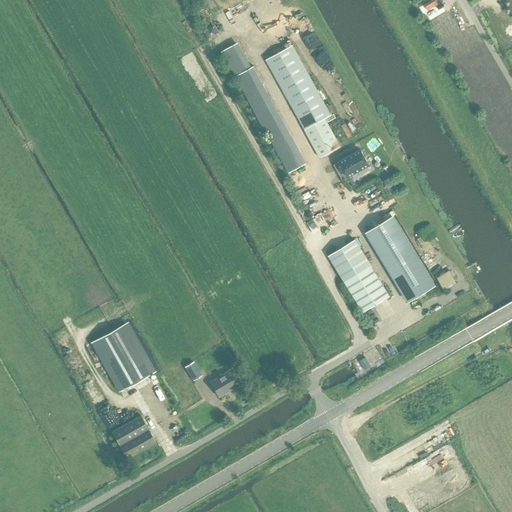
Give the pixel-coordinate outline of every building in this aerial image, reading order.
[(238,46),(222,54),(235,77),(236,76),(251,68),(238,45),(238,46)] [(281,86),(307,71),(292,45),(266,59),(281,86)] [(276,148),(291,139),(252,67),(251,68),(236,76),(276,148)] [(325,118),(331,115),(307,71),(281,86),(306,131),(326,120),(325,118)] [(320,158),(340,147),(326,120),(306,131),(320,158)] [(291,139),(276,148),(289,172),(305,164),(291,139)] [(360,150),(339,162),(347,177),(357,172),(359,176),(370,170),(367,166),(369,165),(360,150)] [(389,185),(384,188),(390,198),(395,195),(389,185)] [(392,217),(366,232),(408,302),(434,286),(392,217)] [(364,312),(390,296),(355,240),(329,255),(364,312)] [(444,291),(456,284),(448,271),(436,279),(444,291)] [(153,369),(132,333),(126,322),(125,323),(92,342),(119,389),(153,369)] [(365,358),(359,361),(364,371),(371,367),(365,358)] [(193,362),(185,367),(193,381),(201,376),(193,362)] [(219,396),(239,385),(230,370),(210,382),(219,396)] [(156,443),(141,416),(112,432),(127,459),(156,443)]
